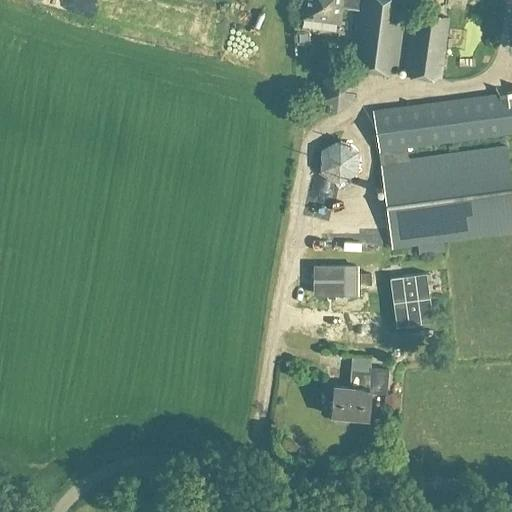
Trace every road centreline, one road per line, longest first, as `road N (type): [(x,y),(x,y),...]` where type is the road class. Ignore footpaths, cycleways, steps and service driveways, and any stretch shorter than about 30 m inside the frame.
road 1 (unclassified): [(61,511),(81,485),(138,463),(383,481)]
road 2 (track): [(383,481),(511,488)]
